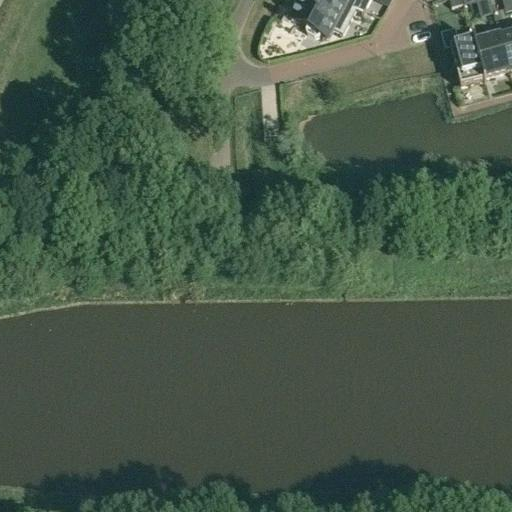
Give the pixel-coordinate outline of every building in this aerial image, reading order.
[(325,40),(344,7),(362,17),(371,0),(301,0),(290,22),(307,31),(306,33),(307,37),(314,41),(318,40),(320,37),(325,40)] [(461,0),(459,0),(450,3),(452,12),(464,9),(461,0)] [(511,30),(496,35),(497,39),(507,75),(511,73),(511,30)] [(482,85),(483,85),(471,42),(472,42),(471,36),(457,39),(456,33),(441,37),(445,53),(449,52),(459,90),(481,84),(482,85)] [(471,42),(483,85),(484,85),(483,81),(507,75),(497,39),(473,46),(472,42),(471,42)]
